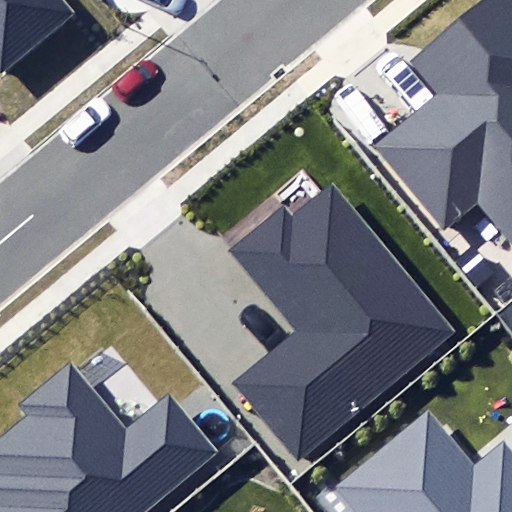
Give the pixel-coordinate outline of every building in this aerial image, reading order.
[(0,0),(0,76),(78,13),(67,0),(0,0)] [(477,203),(511,246),(511,0),(486,0),(411,61),(437,93),(373,144),(443,230),(477,203)] [(239,383),(299,457),(454,332),(334,184),(294,217),(283,204),(227,250),(297,336),(239,383)] [(0,508),(0,511),(144,511),(219,451),(172,393),(130,427),(75,360),(21,404),(32,416),(0,442),(0,474),(1,476),(0,476),(0,503),(2,506),(0,508)] [(333,487),(353,511),(511,511),(511,450),(504,441),(476,463),(431,408),(333,487)]
